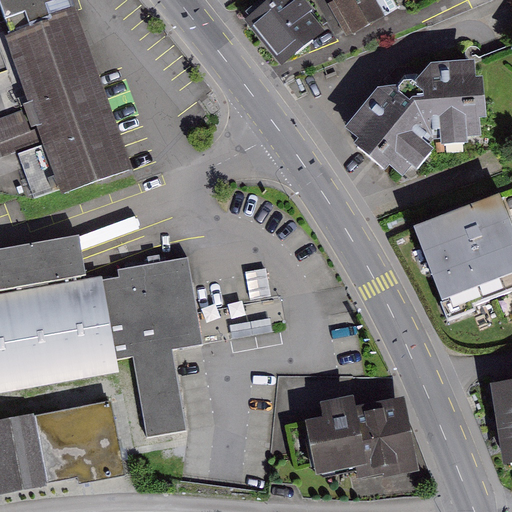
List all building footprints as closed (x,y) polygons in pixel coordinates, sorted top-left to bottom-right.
[(4,0),(72,190),(136,167),(77,0),(4,0)] [(294,0),(275,0),(250,20),(282,60),(319,31),(294,0)] [(384,0),(329,0),(347,33),(391,13),(384,0)] [(378,90),(348,129),(408,176),(433,142),(465,141),(465,135),(481,135),(479,118),(485,117),(481,78),(474,79),(473,62),(432,66),(419,79),(406,79),(399,86),(378,90)] [(417,229),(443,299),(511,273),(511,231),(499,198),(417,229)] [(0,391),(123,370),(121,357),(140,353),(154,439),(191,433),(176,347),(206,342),(191,254),(123,266),(125,276),(109,278),(107,272),(93,275),(86,232),(0,247),(0,391)] [(249,307),(270,306),(268,279),(248,280),(249,307)] [(511,383),(497,386),(507,458),(511,457),(511,383)] [(361,472),(365,492),(426,481),(410,390),(368,397),(366,387),(328,394),(331,413),(292,420),(301,467),(317,465),(332,477),(361,472)] [(136,475),(122,399),(34,415),(0,421),(0,481),(3,499),(48,491),(136,475)]
